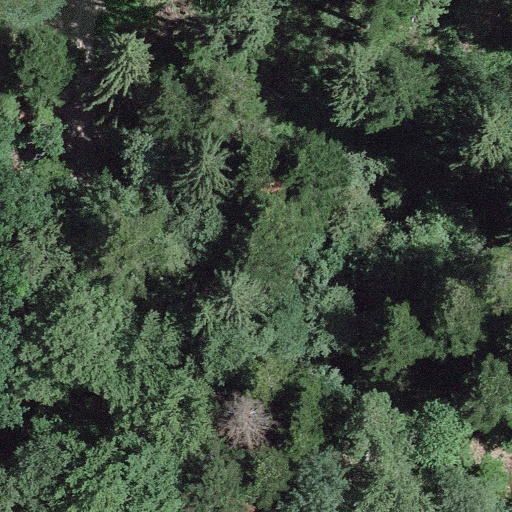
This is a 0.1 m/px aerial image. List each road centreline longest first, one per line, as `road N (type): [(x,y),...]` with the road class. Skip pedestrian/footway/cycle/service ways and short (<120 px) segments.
road 1 (track): [(0,391),(140,0)]
road 2 (track): [(27,317),(56,358),(107,393),(120,438),(109,511)]
